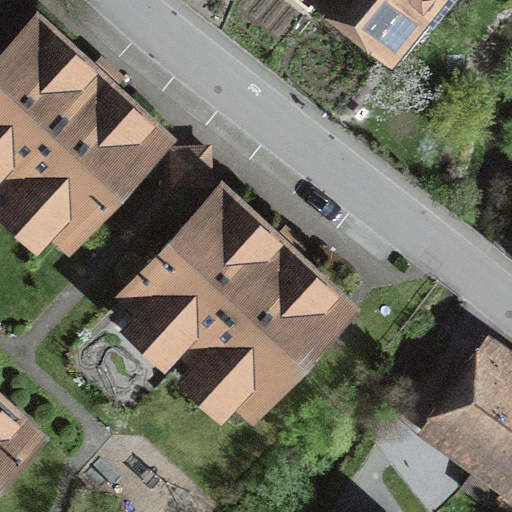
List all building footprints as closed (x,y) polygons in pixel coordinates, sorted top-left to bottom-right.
[(330,0),(387,46),(424,0),(330,0)] [(0,187),(9,196),(16,188),(66,234),(102,195),(110,201),(137,171),(130,165),(158,134),(40,26),(12,56),(4,50),(0,54),(0,187)] [(207,147),(173,149),(175,182),(208,180),(207,147)] [(314,334),(342,304),(224,195),(196,226),(189,219),(161,249),(169,255),(133,295),(182,340),(175,348),(193,365),(200,357),(250,403),(286,364),(294,370),(321,341),(314,334)] [(511,371),(488,354),(437,425),(511,478),(511,371)] [(0,468),(30,436),(0,407),(0,468)]
